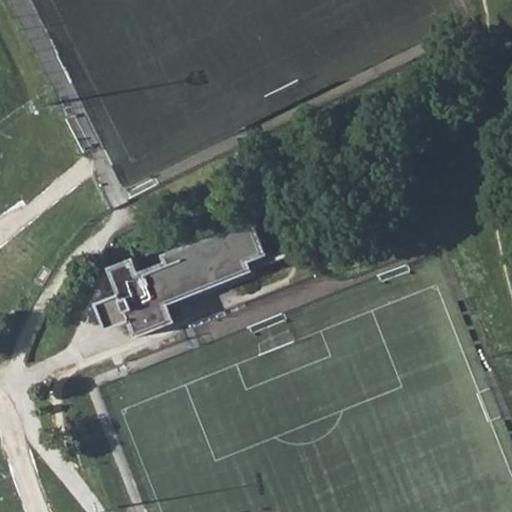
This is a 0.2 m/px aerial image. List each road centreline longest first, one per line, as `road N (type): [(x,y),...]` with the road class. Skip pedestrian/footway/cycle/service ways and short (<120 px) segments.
road 1 (track): [(19,413),(23,335),(75,254),(119,216),(127,191)]
road 2 (track): [(99,511),(0,389)]
